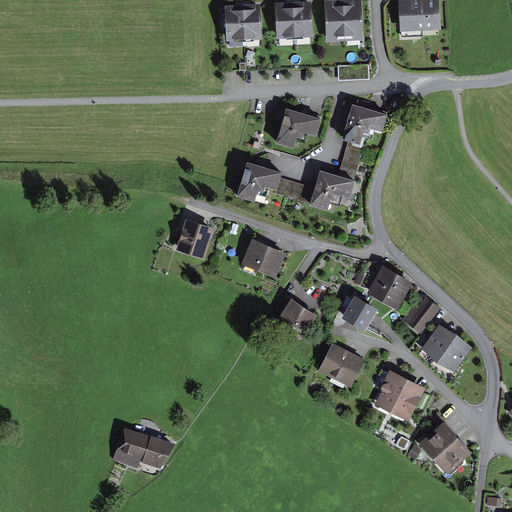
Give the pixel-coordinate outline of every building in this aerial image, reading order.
[(327,3),(329,39),(360,38),(359,2),(343,3),(327,3)] [(401,4),(402,30),(438,28),(437,2),(425,3),(401,4)] [(295,35),(310,35),(309,6),(293,7),(295,35)] [(279,36),(295,35),(293,7),(277,7),(279,36)] [(243,38),(259,37),(258,8),(242,9),(243,38)] [(228,39),(243,38),(242,9),(226,10),(228,39)] [(381,131),(386,117),(354,108),(345,139),(360,143),(362,136),(371,139),(374,129),(381,131)] [(318,121),(288,112),(279,143),(292,147),(295,138),(301,140),(304,132),(314,135),(318,121)] [(279,175),(249,167),(240,197),(254,201),(256,194),(266,197),(268,187),(275,189),(279,175)] [(352,183),(321,174),(312,205),(327,209),(329,202),(339,205),(342,195),(348,197),(352,183)] [(210,231),(187,224),(179,249),(202,256),(210,231)] [(282,255),(254,244),(246,264),(275,275),(282,255)] [(369,292),(396,307),(408,285),(382,270),(369,292)] [(437,309),(422,298),(405,320),(420,332),(437,309)] [(313,318),(285,300),(276,315),(304,332),(313,318)] [(374,311),(356,300),(346,319),(364,329),(374,311)] [(425,349),(453,369),(468,348),(440,328),(425,349)] [(361,360),(334,347),(322,370),(349,384),(361,360)] [(391,377),(378,404),(407,418),(420,391),(391,377)] [(423,444),(447,470),(466,453),(442,427),(423,444)] [(172,445),(126,428),(116,453),(163,470),(172,445)]
